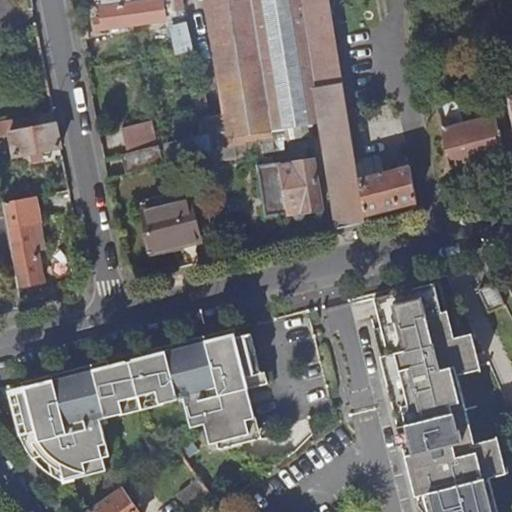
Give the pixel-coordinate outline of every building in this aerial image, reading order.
[(106,29),(168,21),(164,0),(154,0),(103,8),(104,18),(106,29)] [(164,0),(168,21),(187,18),(182,0),(164,0)] [(203,0),(225,115),(204,118),(207,135),(208,141),(213,141),(291,126),(309,123),(323,120),(340,227),(367,220),(366,215),(360,179),(348,106),(331,0),(203,0)] [(99,31),(106,29),(104,18),(98,19),(99,31)] [(169,26),(189,23),(187,18),(168,21),(169,26)] [(511,184),(511,109),(501,112),(506,132),(502,133),(498,113),(463,123),(460,108),(456,102),(446,104),(442,110),(441,113),(457,198),(464,196),(458,168),(507,154),(509,162),(511,185),(511,184)] [(35,114),(0,120),(0,134),(12,133),(17,157),(63,147),(58,123),(38,127),(35,114)] [(293,136),(311,133),(309,123),(291,126),(293,136)] [(129,155),(155,149),(152,135),(125,142),(129,155)] [(197,156),(215,151),(213,141),(208,141),(207,135),(195,138),(160,148),(164,165),(197,156)] [(160,148),(155,149),(129,155),(105,162),(109,179),(164,165),(160,148)] [(217,160),(215,151),(197,156),(199,163),(217,160)] [(268,216),(323,207),(315,159),(280,165),(280,162),(259,165),(268,216)] [(407,167),(360,179),(366,215),(417,202),(409,166),(407,167)] [(19,277),(21,286),(45,281),(34,222),(42,221),(38,196),(5,202),(19,277)] [(191,201),(144,213),(153,252),(201,240),(191,201)] [(25,307),(21,286),(19,277),(0,282),(0,302),(2,313),(25,307)] [(442,283),(436,285),(443,311),(449,309),(442,283)] [(480,292),(492,314),(507,307),(505,303),(496,284),(480,292)] [(443,311),(436,285),(375,299),(390,356),(386,357),(382,358),(400,428),(406,426),(408,434),(410,444),(406,445),(418,498),(422,497),(426,496),(430,511),(501,511),(492,479),(499,477),(498,472),(508,469),(505,456),(503,447),(501,439),(478,445),(460,376),(483,370),(479,353),(475,340),(461,344),(460,338),(456,340),(449,309),(443,311)] [(26,393),(12,397),(23,437),(25,436),(38,433),(45,458),(60,454),(67,483),(108,473),(105,460),(111,459),(102,422),(122,417),(120,409),(162,398),(164,406),(184,401),(192,430),(206,426),(210,443),(211,446),(235,440),(250,436),(247,423),(249,422),(256,420),(245,380),(259,377),(253,353),(241,356),(236,337),(234,330),(204,338),(206,344),(186,349),(185,343),(174,346),(175,352),(167,354),(165,348),(148,352),(150,358),(110,368),(109,362),(92,367),(94,373),(85,375),(83,369),(72,372),(74,378),(54,383),(25,390),(26,393)] [(477,334),(460,338),(461,344),(475,340),(478,340),(477,334)] [(204,338),(185,343),(186,349),(206,344),(204,338)] [(174,346),(165,348),(167,354),(175,352),(174,346)] [(92,367),(83,369),(85,375),(94,373),(92,367)] [(53,377),(54,383),(74,378),(72,372),(53,377)] [(397,447),(406,445),(410,444),(408,434),(395,437),(397,447)] [(180,496),(189,509),(198,502),(212,493),(202,479),(180,496)] [(138,511),(122,490),(91,511),(138,511)] [(198,502),(205,511),(206,511),(219,503),(212,493),(198,502)] [(420,505),(425,511),(430,511),(427,500),(420,505)]
